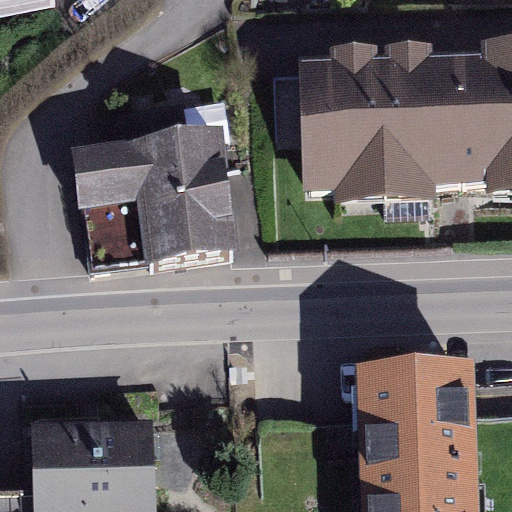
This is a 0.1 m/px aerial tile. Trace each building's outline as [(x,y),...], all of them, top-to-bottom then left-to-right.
[(0,0),(0,44),(55,37),(49,0),(0,0)] [(511,82),(485,83),(486,90),(432,91),(432,84),(388,85),(388,92),(377,92),(377,86),(331,87),(331,93),(298,94),(301,220),(333,219),(333,232),(439,229),(438,215),(486,214),(486,231),(511,230),(511,82)] [(188,149),(183,119),(129,126),(133,157),(188,149)] [(225,166),(73,182),(80,240),(88,240),(94,287),(146,281),(147,293),(238,283),(225,166)] [(478,511),(474,411),(358,416),(361,511),(478,511)] [(156,511),(155,445),(31,448),(33,508),(0,508),(0,511),(156,511)]
